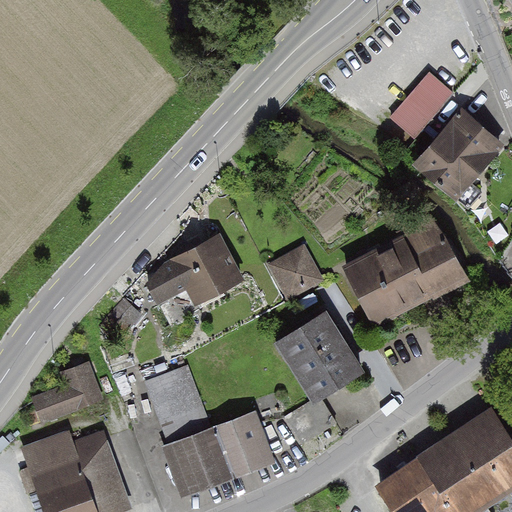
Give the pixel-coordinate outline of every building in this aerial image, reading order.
[(434,68),(394,113),(417,135),(458,90),(434,68)] [(465,106),(415,158),(454,196),(504,144),(465,106)] [(430,216),(334,268),(368,329),(463,277),(430,216)] [(218,227),(137,268),(157,308),(190,291),(195,300),(242,276),(218,227)] [(325,278),(306,243),(271,262),(290,297),(325,278)] [(324,307),(273,339),(310,399),(362,367),(324,307)] [(66,385),(33,397),(43,423),(106,399),(105,398),(91,360),(60,372),(66,385)] [(169,442),(163,444),(182,494),(276,458),(256,405),(213,421),(191,362),(145,380),(169,442)] [(328,398),(291,413),(302,440),(338,425),(328,398)] [(511,432),(490,399),(368,478),(389,511),(468,511),(511,483),(511,432)] [(17,445),(41,511),(105,511),(130,503),(103,429),(74,439),(69,426),(17,445)]
